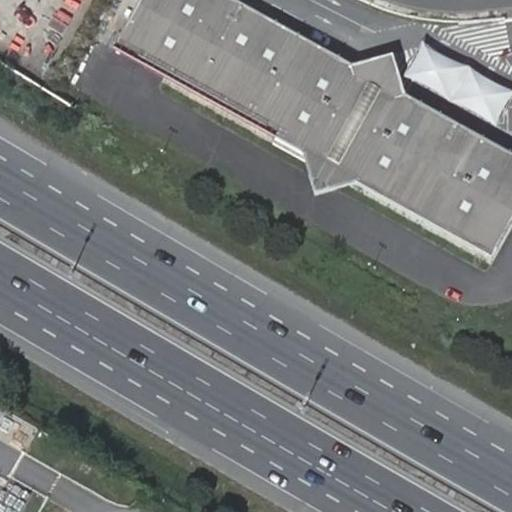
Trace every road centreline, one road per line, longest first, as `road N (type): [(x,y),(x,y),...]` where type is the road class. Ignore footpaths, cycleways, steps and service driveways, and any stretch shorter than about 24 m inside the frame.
road 1 (motorway): [(0,270),(415,511)]
road 2 (motorway): [(511,483),(230,321)]
road 3 (motorway): [(511,457),(230,321)]
road 4 (motorway): [(230,321),(0,184)]
